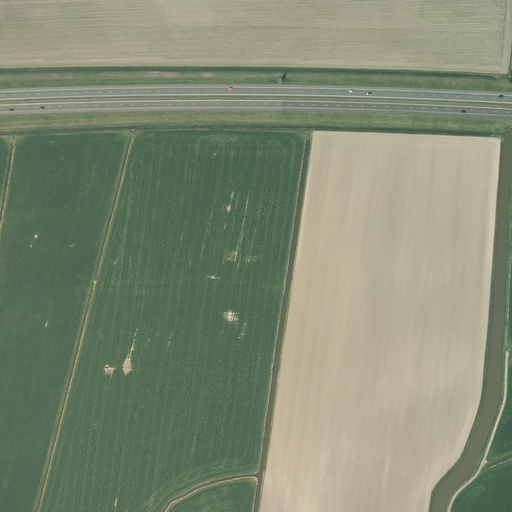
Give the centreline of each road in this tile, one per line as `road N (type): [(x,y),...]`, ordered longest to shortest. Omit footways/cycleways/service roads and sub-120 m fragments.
road 1 (motorway): [(511,99),(326,91),(0,95)]
road 2 (motorway): [(0,108),(318,104),(511,112)]
road 3 (track): [(449,511),(480,466),(504,397),(506,352)]
